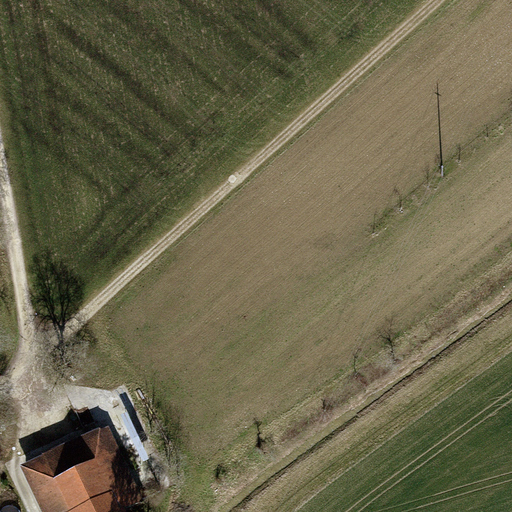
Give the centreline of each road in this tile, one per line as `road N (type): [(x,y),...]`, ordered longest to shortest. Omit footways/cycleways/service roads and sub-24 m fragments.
road 1 (track): [(0,382),(440,0)]
road 2 (track): [(0,165),(35,355)]
